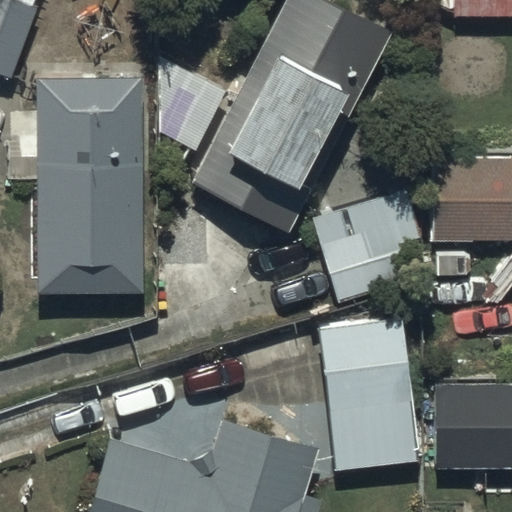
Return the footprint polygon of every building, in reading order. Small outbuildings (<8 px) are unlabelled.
[(32,0),(0,0),(0,59),(8,63),(32,0)] [(167,144),(284,213),(389,11),(368,0),(275,0),(232,84),(173,54),(165,69),(156,64),(156,117),(174,131),(167,144)] [(139,63),(32,63),(32,277),(138,277),(138,167),(147,167),(147,80),(139,80),(139,63)] [(507,144),(428,146),(429,228),(507,228),(507,144)] [(402,178),(315,206),(324,234),(319,235),(337,290),(428,261),(402,178)] [(212,206),(164,206),(164,257),(212,257),(212,206)] [(315,313),(332,455),(414,445),(398,304),(315,313)] [(511,371),(432,371),(432,454),(511,453),(511,371)] [(107,420),(78,511),(289,511),(315,430),(220,401),(205,450),(107,420)]
